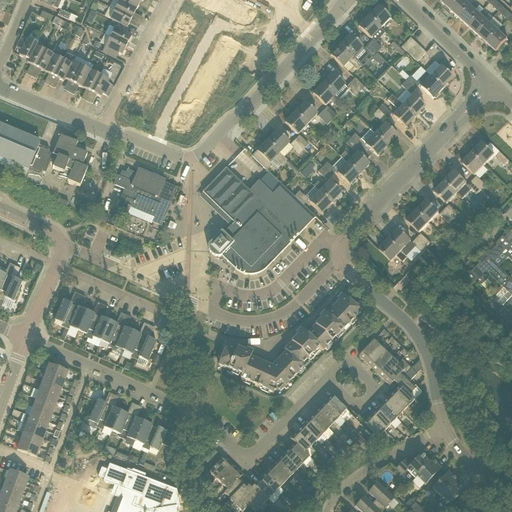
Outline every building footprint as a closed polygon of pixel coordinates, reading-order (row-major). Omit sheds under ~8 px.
[(57,0),(56,0),(42,0),(41,3),(58,9),(60,2),(57,0)] [(136,10),(141,1),(138,0),(120,0),(119,1),(136,10)] [(148,10),(153,0),(152,0),(144,0),(141,6),(148,10)] [(216,14),(217,14),(224,0),(204,0),(201,6),(216,14)] [(224,0),(217,14),(232,22),(242,3),(241,3),(241,4),(234,1),(234,0),(224,0)] [(459,0),(442,0),(440,2),(450,11),(459,0)] [(471,6),(463,0),(459,0),(450,11),(459,19),(471,6)] [(494,0),(493,0),(490,4),(499,13),(503,8),(494,0)] [(119,1),(115,10),(132,19),(136,10),(119,1)] [(242,4),(242,3),(232,22),(248,30),(258,12),(249,7),(249,8),(242,5),(242,4)] [(480,15),(471,6),(459,19),(468,28),(480,15)] [(380,29),(381,29),(390,19),(378,7),(368,17),(380,29)] [(112,20),(118,23),(127,28),(132,19),(115,10),(109,8),(105,16),(112,20)] [(508,21),(511,16),(511,15),(503,8),(499,13),(508,21)] [(77,17),(71,14),(61,10),(60,10),(58,16),(69,20),(74,23),(77,17)] [(91,11),(88,17),(94,19),(96,14),(91,11)] [(39,18),(48,22),(50,23),(53,17),(42,12),(39,18)] [(170,30),(169,30),(188,39),(196,24),(177,14),(173,23),(174,23),(170,30)] [(139,28),(143,18),(137,15),(132,24),(139,28)] [(489,23),(480,15),(468,28),(477,36),(489,23)] [(367,45),(376,53),(384,60),(386,57),(383,55),(384,53),(383,52),(384,50),(382,48),(376,43),(385,33),(381,29),(380,29),(368,17),(358,27),(372,40),(367,45)] [(55,18),(52,24),(58,27),(59,24),(61,21),(55,18)] [(109,26),(115,29),(115,28),(115,29),(118,23),(112,20),(109,26)] [(110,37),(127,46),(132,37),(126,34),(129,29),(127,28),(118,23),(115,29),(115,28),(115,29),(110,37)] [(499,31),(489,23),(477,36),(487,44),(499,31)] [(82,30),(79,29),(77,32),(75,36),(81,39),(84,34),(82,30)] [(166,37),(161,46),(180,55),(188,39),(169,30),(169,31),(170,31),(167,38),(166,37)] [(496,53),(508,40),(499,31),(487,44),(496,53)] [(364,49),(350,36),(340,46),(352,58),(353,57),(358,63),(368,54),(363,49),(364,49)] [(110,37),(105,47),(103,52),(106,54),(116,59),(119,54),(122,55),(127,46),(110,37)] [(214,53),(232,62),(231,61),(235,54),(236,55),(240,46),(222,37),(214,53)] [(19,56),(28,61),(36,46),(37,44),(28,39),(19,56)] [(410,39),(404,46),(402,48),(406,52),(415,43),(410,39)] [(390,47),(401,57),(405,53),(393,43),(390,47)] [(426,53),(420,48),(415,43),(406,52),(417,62),(426,53)] [(376,53),(367,45),(364,49),(363,49),(368,54),(372,58),(376,53)] [(36,68),(45,51),(36,46),(28,61),(27,63),(36,68)] [(154,61),(172,70),(180,55),(161,46),(157,54),(158,54),(155,61),(154,61)] [(340,46),(330,56),(343,68),(348,62),(357,71),(361,66),(358,63),(353,57),(352,58),(340,46)] [(63,60),(60,58),(63,51),(58,48),(54,56),(45,73),(54,77),(63,60)] [(54,56),(45,51),(36,68),(45,73),(54,56)] [(201,66),(224,78),(229,69),(228,69),(231,62),(232,63),(232,62),(214,53),(206,68),(202,65),(201,66)] [(442,59),(437,64),(440,67),(447,74),(451,71),(443,63),(445,61),(442,59)] [(72,65),(63,60),(54,77),(63,82),(65,79),(72,65)] [(150,68),(146,77),(164,86),(172,70),(154,61),(153,62),(154,62),(151,69),(150,68)] [(73,84),(82,67),(73,62),(72,65),(65,79),(73,84)] [(193,81),(212,91),(212,90),(211,90),(215,83),(216,84),(220,76),(224,78),(201,66),(193,81)] [(83,89),(91,72),(82,67),(73,84),(83,89)] [(452,79),(440,67),(431,77),(430,77),(443,89),(452,79)] [(406,81),(409,78),(402,71),(399,75),(406,81)] [(91,93),(100,76),(91,72),(83,89),(91,93)] [(419,86),(433,100),(443,89),(430,77),(431,77),(426,73),(417,82),(411,77),(409,78),(406,81),(415,90),(419,86)] [(335,96),(340,101),(350,91),(346,88),(344,87),(332,74),(322,85),(335,96)] [(109,81),(100,76),(91,93),(100,98),(102,95),(107,97),(113,87),(107,84),(109,81)] [(138,92),(156,102),(164,86),(146,77),(141,85),(142,85),(139,92),(138,92)] [(369,92),(354,79),(350,83),(359,92),(364,97),(369,92)] [(212,91),(193,81),(186,97),(204,106),(208,98),(207,97),(211,91),(212,91)] [(406,81),(402,86),(411,95),(415,90),(406,81)] [(350,83),(346,88),(350,91),(355,97),(359,92),(350,83)] [(322,85),(313,95),(325,106),(330,101),(340,110),(344,105),(340,101),(335,96),(322,85)] [(156,102),(138,92),(137,93),(138,93),(135,100),(134,99),(130,108),(148,117),(156,102)] [(393,116),(405,128),(415,118),(403,106),(392,96),(388,101),(398,111),(393,116)] [(415,118),(425,108),(413,96),(403,106),(415,118)] [(200,115),(204,106),(186,97),(178,112),(196,122),(196,121),(199,114),(200,115)] [(317,115),(305,103),(295,113),(307,125),(317,115)] [(388,119),(392,115),(383,106),(378,110),(388,119)] [(332,121),(336,117),(327,108),(322,112),(332,121)] [(374,115),(383,124),(388,119),(378,110),(374,115)] [(178,112),(170,128),(188,138),(193,129),(192,128),(195,122),(196,122),(178,112)] [(327,125),(332,121),(322,112),(318,116),(327,125)] [(295,113),(285,123),(297,135),(307,125),(295,113)] [(387,147),(397,137),(385,125),(375,135),(387,147)] [(40,144),(0,127),(0,165),(26,177),(29,170),(40,175),(42,171),(46,173),(46,172),(51,159),(53,155),(49,153),(50,153),(49,149),(39,145),(40,144)] [(375,135),(370,131),(361,140),(355,134),(350,139),(369,158),(373,153),(377,157),(387,147),(375,135)] [(279,154),(289,144),(277,132),(267,142),(279,154)] [(60,136),(53,155),(51,159),(56,161),(53,169),(64,174),(66,169),(71,171),(67,182),(80,187),(87,169),(82,167),(87,154),(75,149),(77,143),(60,136)] [(299,137),(295,141),(304,150),(308,145),(299,137)] [(341,157),(347,164),(359,176),(369,166),(365,162),(369,158),(350,139),(346,144),(356,154),(352,159),(345,152),(341,157)] [(299,154),(304,150),(295,141),(290,146),(299,154)] [(267,171),(271,167),(269,164),(275,159),(282,166),(282,165),(285,166),(287,167),(296,176),(299,173),(284,158),(279,154),(267,142),(257,152),(253,157),(267,171)] [(484,166),(494,156),(482,144),(472,154),(484,166)] [(307,153),(312,158),(316,155),(311,150),(307,153)] [(509,162),(500,153),(495,158),(504,166),(509,162)] [(472,154),(462,164),(475,176),(484,166),(472,154)] [(323,168),(332,177),(337,172),(328,163),(323,168)] [(310,164),(301,174),(307,179),(314,171),(311,169),(313,167),(310,164)] [(337,174),(350,186),(359,176),(347,164),(337,174)] [(332,177),(323,168),(318,173),(328,181),(332,177)] [(172,186),(167,184),(164,183),(165,181),(138,169),(136,174),(130,171),(128,174),(122,171),(119,177),(117,176),(113,185),(124,190),(114,213),(126,218),(130,208),(154,218),(152,223),(162,227),(178,188),(172,186)] [(267,268),(313,220),(280,187),(273,195),(259,181),(249,192),(226,169),(216,179),(202,193),(234,223),(223,234),(221,232),(208,246),(208,248),(208,250),(208,251),(209,253),(210,254),(212,256),(213,257),(215,258),(216,258),(218,258),(220,258),(221,256),(234,269),(236,270),(238,272),(240,273),(242,274),(244,275),(246,275),(248,275),(251,275),(253,275),(255,275),(258,274),(260,273),(262,272),(264,271),(265,270),(267,268)] [(467,185),(454,172),(444,183),(457,195),(467,185)] [(486,186),(477,177),(472,182),(481,190),(486,186)] [(332,205),(341,194),(329,182),(324,188),(318,182),(314,187),(319,192),(319,193),(332,205)] [(481,190),(472,182),(468,186),(477,195),(481,190)] [(444,183),(435,193),(447,205),(457,195),(444,183)] [(309,201),(305,197),(300,192),(295,197),(304,206),(309,201)] [(319,193),(309,203),(322,215),(332,205),(319,193)] [(58,205),(66,208),(68,203),(60,199),(58,205)] [(439,213),(426,201),(417,212),(429,224),(439,213)] [(84,202),(81,209),(87,212),(90,204),(84,202)] [(458,215),(449,206),(444,210),(454,219),(458,215)] [(444,210),(440,215),(450,224),(454,219),(444,210)] [(417,212),(407,222),(419,233),(429,224),(417,212)] [(116,226),(118,220),(111,217),(109,223),(116,226)] [(412,243),(399,230),(389,240),(407,257),(416,247),(421,252),(426,248),(417,239),(412,243)] [(511,230),(505,238),(503,237),(511,245),(511,230)] [(417,239),(426,248),(430,243),(421,234),(417,239)] [(511,245),(503,237),(498,242),(500,243),(487,256),(499,268),(509,258),(511,261),(511,245)] [(379,250),(391,262),(397,256),(403,262),(407,258),(407,257),(389,240),(379,250)] [(469,275),(481,286),(491,276),(502,286),(510,278),(507,276),(499,268),(487,256),(486,255),(481,260),(482,261),(469,275)] [(4,302),(5,299),(7,294),(0,291),(4,283),(7,284),(15,267),(10,264),(4,276),(0,273),(0,300),(4,302)] [(421,271),(416,266),(406,276),(411,281),(421,271)] [(5,299),(13,302),(22,283),(15,280),(20,269),(15,267),(7,284),(4,283),(0,291),(7,294),(5,299)] [(511,296),(511,298),(503,307),(492,296),(487,302),(504,319),(509,314),(511,315),(511,280),(510,278),(502,286),(511,296)] [(250,357),(253,353),(246,350),(245,352),(228,345),(229,342),(224,340),(216,359),(213,357),(206,375),(213,378),(219,366),(241,376),(240,379),(273,393),(274,392),(279,391),(280,392),(303,368),(301,366),(318,349),(322,352),(360,313),(368,321),(374,314),(360,301),(358,303),(343,289),(340,293),(342,295),(337,300),(339,301),(326,315),(324,313),(319,318),(321,320),(306,335),(300,330),(296,335),(297,337),(284,350),(286,352),(272,367),(250,357)] [(492,296),(487,291),(481,297),(487,302),(492,296)] [(63,302),(54,321),(63,324),(61,327),(65,329),(68,331),(70,327),(71,323),(65,320),(69,312),(72,314),(80,295),(75,293),(70,305),(63,302)] [(78,331),(86,311),(80,308),(83,304),(85,298),(80,295),(72,314),(69,312),(65,320),(71,323),(70,327),(68,331),(67,333),(66,336),(74,339),(78,331)] [(93,337),(95,333),(88,330),(92,323),(95,324),(103,306),(98,303),(95,309),(93,314),(86,311),(78,331),(86,334),(84,338),(92,341),(93,338),(93,337)] [(104,319),(106,314),(108,308),(103,306),(95,324),(92,323),(88,330),(95,333),(93,337),(101,341),(110,321),(104,319)] [(121,314),(118,320),(116,324),(110,321),(101,341),(109,345),(107,348),(111,350),(114,351),(116,348),(115,348),(117,343),(111,340),(114,332),(118,334),(126,316),(121,314)] [(127,329),(129,324),(131,318),(126,316),(118,334),(114,332),(111,340),(117,343),(115,348),(116,348),(124,351),(132,332),(127,329)] [(124,351),(124,352),(132,355),(131,358),(138,361),(139,358),(138,358),(140,354),(134,351),(138,343),(141,344),(149,326),(144,324),(139,335),(132,332),(124,351)] [(154,329),(149,326),(141,344),(138,343),(134,351),(140,354),(138,358),(139,358),(138,361),(137,364),(143,367),(146,366),(156,343),(149,340),(154,329)] [(59,341),(63,342),(66,336),(67,333),(68,331),(65,329),(59,341)] [(380,347),(374,341),(359,356),(365,363),(380,347)] [(386,353),(381,348),(380,347),(365,363),(371,368),(386,353)] [(371,368),(377,374),(392,359),(386,353),(371,368)] [(154,355),(151,364),(158,367),(162,358),(154,355)] [(392,359),(377,374),(383,380),(398,365),(392,359)] [(411,369),(408,366),(402,360),(398,365),(383,380),(390,386),(393,382),(404,371),(407,374),(411,369)] [(416,364),(411,369),(417,375),(422,369),(419,361),(416,364)] [(129,372),(132,365),(127,363),(124,369),(129,372)] [(65,382),(68,373),(48,366),(45,374),(65,382)] [(417,375),(411,369),(407,374),(404,371),(393,382),(399,387),(409,396),(415,390),(408,383),(417,375)] [(65,382),(45,374),(42,383),(62,390),(65,382)] [(58,399),(62,390),(42,383),(39,391),(58,399)] [(393,393),(408,407),(414,401),(409,396),(399,387),(393,393)] [(58,399),(39,391),(36,400),(55,407),(58,399)] [(388,399),(403,413),(408,407),(393,393),(388,399)] [(106,414),(114,396),(109,394),(104,405),(97,402),(88,421),(86,425),(95,430),(96,428),(103,431),(104,428),(106,424),(99,421),(103,413),(106,414)] [(112,432),(121,412),(114,410),(119,398),(114,396),(106,414),(103,413),(99,421),(106,424),(104,428),(103,431),(102,434),(110,437),(112,432)] [(340,417),(346,411),(331,397),(325,403),(340,417)] [(382,405),(397,419),(403,413),(388,399),(382,405)] [(52,416),(55,407),(36,400),(33,408),(52,416)] [(340,417),(325,403),(319,409),(334,423),(340,417)] [(126,441),(127,438),(129,434),(122,431),(126,423),(129,424),(137,406),(132,404),(127,415),(121,412),(112,432),(120,435),(118,438),(126,441)] [(376,411),(391,425),(397,419),(382,405),(376,411)] [(129,434),(127,438),(135,442),(144,423),(137,420),(142,409),(137,406),(129,424),(126,423),(122,431),(129,434)] [(52,416),(33,408),(29,417),(49,424),(52,416)] [(334,423),(319,409),(314,416),(328,429),(334,423)] [(370,417),(385,431),(391,425),(376,411),(370,417)] [(150,425),(144,423),(135,442),(133,448),(144,453),(146,450),(149,451),(150,449),(152,444),(145,441),(149,433),(152,435),(160,417),(155,414),(150,425)] [(308,422),(322,435),(328,429),(314,416),(308,422)] [(46,432),(49,424),(29,417),(26,425),(46,432)] [(150,449),(159,452),(162,445),(171,449),(176,437),(160,430),(165,419),(160,417),(152,435),(149,433),(145,441),(152,444),(150,449)] [(370,417),(364,423),(379,438),(385,431),(370,417)] [(316,442),(322,435),(308,422),(302,428),(316,442)] [(46,432),(26,425),(23,434),(43,441),(46,432)] [(316,442),(302,428),(296,434),(311,448),(316,453),(322,446),(316,442)] [(40,449),(43,441),(23,434),(20,442),(40,449)] [(295,444),(305,454),(311,448),(296,434),(290,440),(295,444)] [(360,447),(364,443),(358,436),(353,441),(360,447)] [(20,442),(17,450),(17,451),(36,458),(40,449),(20,442)] [(310,458),(305,454),(295,444),(289,450),(304,464),(310,458)] [(208,455),(212,459),(217,454),(214,450),(208,455)] [(298,470),(304,464),(289,450),(283,456),(298,470)] [(342,455),(337,450),(333,455),(338,459),(342,455)] [(416,477),(432,460),(429,463),(421,455),(413,464),(407,458),(396,469),(402,475),(407,471),(415,479),(416,477)] [(277,462),(292,477),(298,470),(283,456),(277,462)] [(216,466),(209,473),(215,479),(230,464),(224,458),(220,462),(217,459),(212,463),(216,466)] [(441,469),(432,460),(416,477),(425,485),(441,469)] [(271,468),(286,483),(292,477),(277,462),(271,468)] [(326,463),(321,468),(327,473),(332,468),(326,463)] [(236,470),(230,464),(215,479),(221,485),(236,470)] [(176,511),(176,508),(176,507),(179,506),(176,491),(118,468),(120,470),(114,486),(123,489),(120,498),(117,497),(111,511),(176,511)] [(265,474),(280,489),(286,483),(271,468),(265,474)] [(242,476),(236,470),(221,485),(227,491),(240,478),(242,476)] [(25,488),(29,479),(9,472),(6,480),(25,488)] [(441,498),(457,481),(448,473),(432,489),(441,498)] [(265,474),(260,480),(274,495),(280,489),(265,474)] [(246,484),(240,478),(227,491),(225,494),(231,500),(243,487),(246,484)] [(22,496),(25,488),(6,480),(3,489),(22,496)] [(274,495),(260,480),(254,486),(269,501),(274,495)] [(454,484),(457,481),(441,498),(439,499),(448,507),(463,492),(454,484)] [(377,483),(368,493),(376,500),(372,505),(379,511),(382,511),(394,499),(377,483)] [(257,511),(269,501),(254,486),(251,489),(248,487),(246,489),(243,487),(231,500),(229,501),(240,511),(243,511),(249,507),(254,511),(257,511)] [(22,496),(3,489),(0,496),(0,497),(19,505),(22,496)] [(0,507),(13,511),(16,511),(19,505),(0,497),(0,507)] [(364,498),(355,507),(360,511),(379,511),(372,505),(364,498)] [(409,508),(414,503),(410,500),(405,505),(409,508)]
